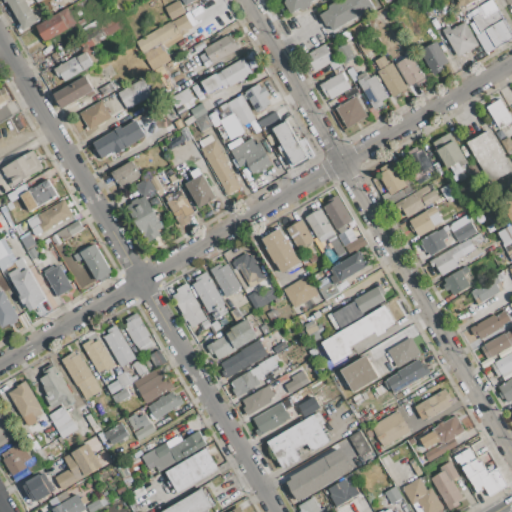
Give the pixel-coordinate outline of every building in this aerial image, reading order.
[(25,0),(38,21),(22,31),(19,26),(22,25),(8,2),(6,3),(4,0),(25,0)] [(165,7),(179,0),(185,13),(172,20),(165,7)] [(309,8),(301,12),(297,10),(290,15),(284,5),(286,0),(314,0),(310,3),(309,8)] [(329,5),(338,0),(340,0),(342,2),(345,0),(368,0),(373,7),(370,9),(372,12),(368,14),(364,12),(333,30),(331,26),(326,26),(320,15),(329,10),(329,5)] [(434,0),(436,3),(426,9),(420,0),(434,0)] [(454,0),(458,8),(477,0),(454,0)] [(492,0),(498,10),(486,17),(480,6),(490,0),(492,0)] [(73,30),(71,27),(45,42),(36,26),(66,8),(75,23),(84,18),(86,23),(73,30)] [(503,19),(486,29),(481,32),(472,17),(479,13),(481,17),(483,16),(484,18),(486,17),(498,10),(503,19)] [(177,34),(170,23),(185,14),(193,27),(187,30),(188,32),(181,36),(179,33),(177,34)] [(118,16),(125,28),(114,34),(116,37),(90,52),(87,46),(83,48),(78,40),(118,16)] [(511,38),(496,47),(486,29),(503,19),(511,33),(511,38)] [(82,29),(95,21),(98,25),(84,33),(82,29)] [(169,21),(170,23),(177,34),(144,54),(136,42),(169,21)] [(452,30),(465,22),(478,45),(458,57),(442,30),(449,26),(452,30)] [(352,38),(345,42),(340,35),(348,31),(352,38)] [(213,64),(210,59),(204,63),(199,56),(206,52),(204,49),(226,36),(227,37),(230,35),(238,48),(213,64)] [(444,69),(434,75),(420,51),(436,42),(448,62),(442,66),(444,69)] [(335,50),(347,43),(355,57),(343,64),(340,58),(335,50)] [(315,71),(306,55),(325,44),(334,60),(315,71)] [(77,57),(84,70),(94,64),(89,56),(87,52),(77,57)] [(97,52),(102,59),(94,64),(89,56),(97,52)] [(417,85),(416,83),(409,87),(396,64),(411,55),(426,81),(417,85)] [(61,75),(58,77),(54,69),(76,56),(77,57),(84,70),(64,81),(61,75)] [(183,64),(171,71),(166,63),(178,56),(183,64)] [(389,65),(392,63),(406,89),(393,97),(378,71),(380,70),(375,61),(384,56),(389,65)] [(230,86),(229,84),(224,87),(223,85),(217,74),(222,71),(222,70),(243,58),(252,74),(230,86)] [(343,64),(333,69),(330,64),(340,58),(343,64)] [(180,90),(173,95),(157,68),(165,64),(180,90)] [(359,80),(357,76),(366,71),(369,78),(374,75),(387,98),(381,101),(383,103),(374,108),(358,81),(359,80)] [(351,89),(332,100),(330,95),(326,97),(319,85),(342,72),(351,89)] [(223,85),(217,74),(216,73),(201,82),(207,94),(223,85)] [(85,76),(89,83),(91,82),(98,93),(90,98),(87,94),(61,109),(53,95),(85,76)] [(127,109),(118,93),(143,78),(153,94),(127,109)] [(100,89),(112,82),(117,91),(105,97),(100,89)] [(269,94),(265,96),(269,104),(256,111),(245,92),(258,84),(261,88),(264,86),(269,94)] [(347,99),(344,93),(355,86),(359,93),(347,99)] [(0,90),(4,88),(9,97),(0,102),(0,90)] [(192,98),(182,104),(176,108),(170,99),(187,89),(192,98)] [(233,114),(240,127),(254,119),(241,95),(227,103),(233,114)] [(367,116),(348,127),(337,108),(356,97),(367,116)] [(487,107),(500,99),(511,119),(511,121),(499,129),(487,107)] [(102,100),(112,117),(90,130),(80,113),(102,100)] [(230,109),(221,114),(218,108),(226,103),(230,109)] [(186,110),(180,114),(176,108),(182,104),(186,110)] [(243,132),(230,140),(220,121),(225,118),(224,115),(230,112),(232,114),(233,114),(240,127),(243,132)] [(261,129),(280,121),(276,112),(257,120),(261,129)] [(193,115),(195,119),(186,125),(183,121),(193,115)] [(201,133),(194,122),(206,115),(212,126),(201,133)] [(183,126),(178,129),(174,123),(179,119),(183,126)] [(113,156),(112,153),(103,158),(93,142),(121,126),(123,128),(138,120),(147,136),(113,156)] [(286,121),(307,156),(294,164),(273,129),(286,121)] [(186,142),(180,131),(186,127),(192,138),(186,142)] [(511,171),(491,183),(468,142),(489,129),(511,169),(511,171)] [(450,133),(467,163),(461,167),(467,177),(460,181),(456,174),(455,175),(450,167),(447,169),(432,143),(450,133)] [(240,138),(243,144),(232,150),(229,145),(240,138)] [(246,163),(239,167),(230,151),(232,150),(243,144),(251,138),(255,145),(259,142),(272,164),(253,175),(246,163)] [(511,145),(511,150),(507,153),(501,142),(508,138),(511,145)] [(241,188),(229,195),(203,153),(202,153),(197,144),(202,141),(205,146),(215,140),(227,160),(225,161),(241,188)] [(418,169),(410,156),(411,155),(409,151),(416,147),(419,151),(422,149),(434,170),(416,180),(412,173),(418,169)] [(2,169),(33,150),(45,170),(13,188),(2,169)] [(391,167),(394,165),(407,187),(391,196),(379,174),(382,172),(380,168),(389,163),(391,167)] [(201,175),(202,174),(216,197),(199,207),(185,184),(194,179),(191,172),(197,168),(201,175)] [(163,185),(156,175),(162,172),(168,182),(163,185)] [(177,180),(178,179),(181,184),(170,191),(167,186),(172,183),(169,177),(174,174),(177,180)] [(157,191),(149,179),(155,175),(163,187),(157,191)] [(20,195),(48,179),(58,195),(30,212),(20,195)] [(141,196),(135,186),(148,179),(154,188),(141,196)] [(446,200),(440,189),(450,183),(456,194),(446,200)] [(407,217),(403,209),(399,211),(395,204),(427,185),(431,191),(434,189),(439,199),(407,217)] [(179,191),(180,190),(193,211),(192,212),(193,213),(189,216),(191,220),(181,226),(178,222),(163,197),(174,191),(178,189),(179,191)] [(146,235),(144,236),(126,206),(132,203),(129,198),(136,194),(139,198),(145,195),(163,225),(157,229),(160,235),(149,241),(146,235)] [(328,200),(337,195),(352,221),(344,225),(347,229),(340,233),(338,229),(337,230),(323,207),(329,203),(328,200)] [(73,214),(43,232),(38,224),(43,221),(39,214),(64,199),(69,206),(73,214)] [(434,206),(437,212),(429,216),(437,230),(421,240),(409,220),(434,206)] [(332,230),(345,253),(339,257),(328,238),(321,242),(319,238),(318,238),(305,217),(320,208),(333,229),(332,230)] [(477,232),(459,242),(454,232),(456,231),(452,224),(467,215),(477,232)] [(84,229),(71,236),(66,227),(78,220),(84,229)] [(304,246),(299,249),(287,228),(301,220),(314,241),(309,243),(312,248),(307,251),(304,246)] [(23,233),(19,236),(14,228),(18,225),(23,233)] [(511,239),(504,244),(498,233),(510,225),(511,228),(511,239)] [(55,234),(66,239),(71,236),(66,227),(55,234)] [(357,239),(345,246),(344,247),(337,235),(340,233),(347,229),(350,227),(357,239)] [(275,263),(267,249),(268,248),(262,238),(280,228),(300,263),(283,273),(276,262),(275,263)] [(448,237),(443,240),(446,246),(430,256),(427,251),(425,251),(421,245),(423,244),(421,240),(437,230),(438,232),(443,229),(448,237)] [(55,234),(61,243),(57,246),(55,242),(54,243),(51,239),(52,238),(51,236),(55,234)] [(350,255),(345,246),(357,239),(362,236),(367,244),(350,255)] [(35,237),(38,242),(27,249),(24,244),(35,237)] [(432,268),(428,262),(469,238),(476,249),(455,261),(459,268),(443,277),(437,268),(436,265),(432,268)] [(0,243),(13,263),(1,270),(0,268),(0,243)] [(110,277),(102,282),(100,279),(97,280),(84,258),(77,262),(73,255),(87,247),(87,248),(94,244),(112,272),(108,274),(110,277)] [(33,259),(28,251),(33,247),(39,255),(33,259)] [(236,270),(232,262),(234,261),(234,260),(252,249),(260,263),(257,265),(265,278),(250,287),(239,268),(236,270)] [(368,266),(335,285),(330,277),(334,274),(331,268),(359,251),(368,266)] [(233,292),(226,296),(210,269),(221,262),(223,266),(228,264),(242,287),(239,289),(233,292)] [(54,266),(55,268),(59,265),(73,288),(58,296),(45,274),(46,273),(44,271),(54,266)] [(463,275),(469,286),(453,295),(450,290),(446,292),(443,285),(446,284),(443,279),(466,266),(469,271),(463,275)] [(24,304),(19,296),(21,295),(11,279),(12,278),(9,273),(18,267),(21,272),(27,269),(46,299),(37,304),(38,306),(30,311),(25,303),(24,304)] [(211,312),(209,313),(193,285),(197,282),(194,278),(206,271),(225,303),(223,305),(227,312),(215,319),(211,312)] [(503,289),(477,304),(469,291),(499,273),(503,279),(499,282),(503,289)] [(318,294),(294,308),(283,289),(307,275),(318,294)] [(318,288),(330,281),(337,293),(325,300),(318,288)] [(207,319),(201,323),(197,325),(197,324),(192,327),(188,321),(186,322),(182,314),(183,313),(173,296),(178,292),(176,289),(186,283),(207,319)] [(354,300),(380,285),(386,294),(383,296),(387,303),(364,317),(354,300)] [(244,301),(237,304),(233,292),(239,289),(244,301)] [(9,323),(2,327),(0,323),(0,291),(2,290),(19,317),(16,319),(17,322),(11,326),(9,323)] [(255,290),(263,303),(254,308),(247,295),(255,290)] [(269,301),(267,296),(276,291),(279,295),(269,301)] [(353,301),(362,317),(355,322),(345,305),(353,301)] [(321,343),(385,305),(396,324),(378,335),(375,330),(348,346),(352,352),(334,363),(321,343)] [(230,311),(238,307),(244,317),(236,322),(230,311)] [(266,313),(275,308),(279,315),(271,320),(266,313)] [(500,325),(502,328),(481,340),(478,335),(474,336),(470,328),(494,314),(495,316),(504,311),(509,320),(500,325)] [(150,335),(147,336),(150,342),(138,349),(123,326),(128,323),(125,319),(136,313),(150,335)] [(302,313),(307,320),(301,323),(297,316),(302,313)] [(212,355),(207,346),(232,331),(230,329),(248,318),(260,338),(240,350),(219,362),(214,353),(212,355)] [(201,323),(207,319),(211,325),(205,329),(201,323)] [(313,320),(318,328),(308,334),(303,326),(313,320)] [(216,321),(220,328),(216,331),(212,324),(216,321)] [(109,334),(107,331),(116,325),(136,359),(122,367),(103,337),(109,334)] [(491,357),(488,359),(481,347),(484,345),(484,344),(504,333),(505,334),(511,330),(511,343),(511,344),(511,345),(491,357)] [(241,352),(240,350),(260,338),(269,354),(249,366),(241,352)] [(393,349),(406,342),(405,341),(410,338),(411,339),(420,355),(398,367),(388,350),(392,348),(393,349)] [(105,368),(98,373),(82,345),(92,340),(94,343),(100,340),(115,365),(107,370),(105,368)] [(272,348),(284,341),(287,347),(275,354),(272,348)] [(312,357),(309,351),(315,347),(319,353),(312,357)] [(156,368),(148,356),(159,349),(167,362),(156,368)] [(86,399),(62,359),(74,352),(77,356),(80,354),(102,390),(86,399)] [(249,366),(229,378),(226,379),(221,371),(224,369),(221,364),(241,352),(249,366)] [(492,365),(495,363),(511,352),(511,369),(502,375),(501,374),(498,376),(492,365)] [(251,370),(259,365),(258,365),(276,354),(280,361),(276,363),(277,366),(264,374),(265,376),(257,380),(251,370)] [(365,355),(378,378),(354,392),(341,369),(365,355)] [(132,364),(140,359),(149,373),(140,378),(132,364)] [(388,389),(384,382),(387,381),(387,380),(398,373),(397,371),(419,359),(422,365),(425,364),(430,372),(393,393),(390,388),(388,389)] [(46,375),(44,372),(55,366),(76,401),(65,408),(62,402),(52,408),(45,397),(48,395),(43,387),(44,386),(40,379),(46,375)] [(310,382),(290,394),(285,386),(293,381),(290,377),(297,373),(294,369),(298,366),(301,371),(303,369),(310,382)] [(146,404),(133,383),(158,368),(164,379),(167,377),(174,388),(146,404)] [(259,383),(239,395),(237,397),(232,389),(235,388),(231,382),(251,370),(257,380),(259,383)] [(274,380),(270,374),(275,371),(279,377),(274,380)] [(130,384),(123,389),(115,377),(123,373),(130,384)] [(508,381),(506,379),(511,376),(511,398),(508,401),(499,386),(508,381)] [(17,387),(16,386),(24,381),(41,409),(40,410),(42,414),(34,418),(36,422),(29,426),(8,393),(17,387)] [(246,406),(242,400),(268,385),(274,395),(269,399),(271,402),(247,415),(243,408),(246,406)] [(126,388),(130,396),(120,402),(115,394),(126,388)] [(448,400),(451,406),(429,418),(428,417),(422,420),(415,406),(445,389),(451,399),(448,400)] [(156,420),(148,407),(158,400),(157,399),(162,396),(163,397),(172,392),(175,397),(178,395),(183,403),(156,420)] [(299,406),(314,397),(320,407),(305,416),(299,406)] [(290,418),(259,437),(255,431),(259,429),(253,419),(281,403),(290,418)] [(85,417),(79,407),(85,404),(91,413),(85,417)] [(301,412),(293,417),(288,408),(297,404),(301,412)] [(62,406),(77,429),(62,438),(48,415),(62,406)] [(410,431),(383,447),(371,426),(398,410),(410,431)] [(85,417),(89,414),(95,424),(91,427),(85,417)] [(149,423),(143,427),(142,426),(134,431),(127,419),(135,414),(137,418),(144,414),(149,423)] [(267,442),(314,414),(330,441),(313,452),(308,444),(297,450),(302,459),(284,469),(267,442)] [(424,454),(441,444),(439,441),(425,449),(420,438),(435,430),(434,428),(438,426),(437,425),(443,421),(444,423),(456,416),(464,431),(454,437),(458,444),(428,461),(424,454)] [(121,423),(129,436),(113,445),(109,439),(107,440),(103,434),(121,423)] [(134,433),(150,423),(155,431),(138,441),(134,433)] [(99,427),(101,429),(96,432),(97,432),(95,434),(91,427),(95,424),(96,424),(98,427),(99,427)] [(360,457),(349,437),(360,430),(371,450),(360,457)] [(202,436),(204,435),(206,439),(204,440),(206,443),(174,463),(168,453),(146,466),(141,458),(178,435),(181,441),(199,431),(202,436)] [(102,467),(63,490),(55,477),(70,468),(64,458),(87,443),(102,467)] [(218,451),(211,456),(208,451),(215,446),(218,451)] [(13,477),(3,460),(5,459),(2,454),(13,447),(26,469),(13,477)] [(40,448),(47,460),(40,464),(33,452),(40,448)] [(218,469),(178,493),(166,472),(205,448),(218,469)] [(287,482),(292,479),(291,477),(340,448),(353,469),(303,498),(303,497),(298,500),(287,482)] [(462,467),(459,462),(457,463),(454,457),(470,449),(476,460),(462,467)] [(476,460),(478,458),(485,469),(469,478),(462,467),(476,460)] [(36,461),(39,465),(29,471),(26,467),(27,466),(25,462),(30,459),(33,463),(36,461)] [(413,459),(422,473),(418,476),(409,462),(413,459)] [(442,472),(439,468),(451,461),(460,477),(454,480),(463,498),(446,507),(430,479),(442,472)] [(485,469),(487,474),(499,467),(509,485),(489,496),(485,488),(477,493),(469,478),(485,469)] [(44,473),(54,490),(32,503),(22,486),(25,484),(25,483),(40,475),(44,473)] [(214,487),(210,481),(221,474),(225,480),(214,487)] [(431,488),(443,510),(439,511),(423,511),(418,502),(412,505),(403,487),(419,478),(420,480),(425,478),(431,488)] [(331,495),(328,488),(344,479),(346,483),(351,480),(359,494),(336,507),(329,496),(331,495)] [(146,494),(136,500),(131,492),(142,486),(146,494)] [(395,486),(402,498),(391,504),(384,492),(395,486)] [(202,511),(162,511),(202,489),(212,506),(202,511)] [(84,496),(88,503),(84,505),(86,509),(81,511),(53,511),(52,510),(77,494),(80,499),(84,496)] [(299,511),(301,511),(298,506),(314,497),(320,510),(324,508),(326,511),(299,511)] [(134,511),(132,511),(127,503),(133,499),(139,509),(134,511)] [(99,500),(103,506),(96,510),(96,509),(90,511),(87,507),(99,500)]
